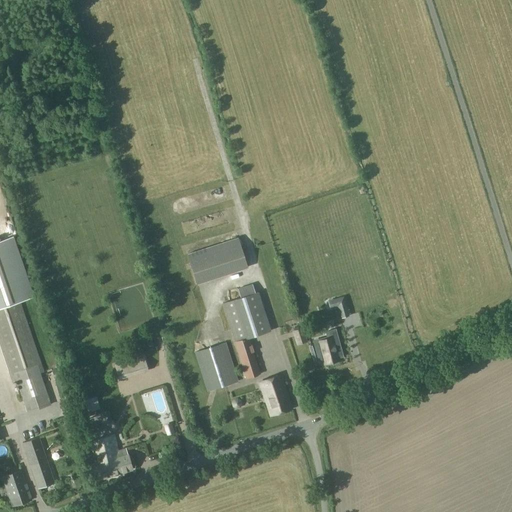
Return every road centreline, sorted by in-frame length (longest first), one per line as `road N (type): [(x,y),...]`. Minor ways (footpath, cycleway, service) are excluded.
road 1 (unclassified): [(64,511),(307,425)]
road 2 (unclassified): [(307,425),(511,320)]
road 3 (track): [(0,377),(42,511)]
